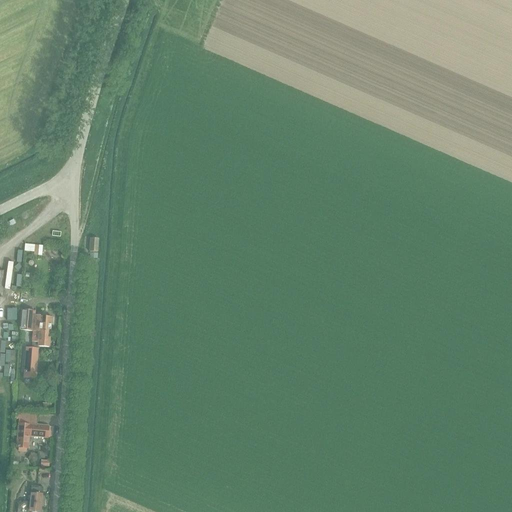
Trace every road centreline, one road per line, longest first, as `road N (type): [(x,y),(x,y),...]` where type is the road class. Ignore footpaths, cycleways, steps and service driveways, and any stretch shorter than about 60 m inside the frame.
road 1 (unclassified): [(59,511),(76,182)]
road 2 (unclassified): [(76,182),(83,135),(128,0)]
